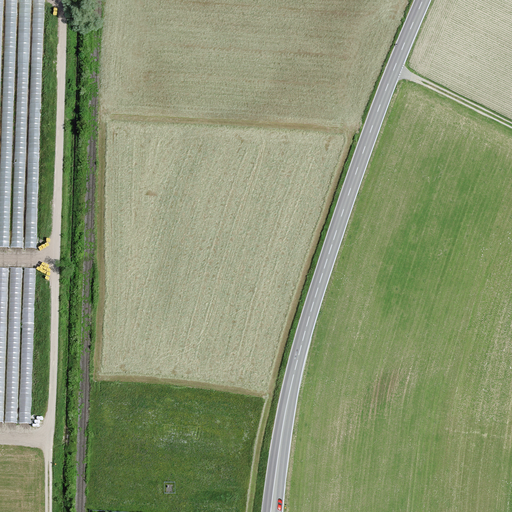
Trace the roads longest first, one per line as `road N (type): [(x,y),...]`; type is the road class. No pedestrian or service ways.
road 1 (tertiary): [(272,511),(285,409),(308,318),(422,0)]
road 2 (track): [(64,0),(47,511)]
road 3 (track): [(511,126),(394,67)]
